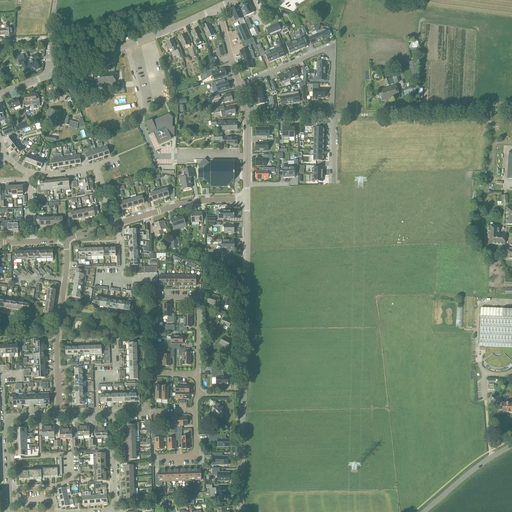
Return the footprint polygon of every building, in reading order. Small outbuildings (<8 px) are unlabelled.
[(249,1),(239,6),(244,17),(254,12),(249,1)] [(242,18),(237,7),(231,10),(232,13),(231,14),(233,17),(234,17),(236,21),(242,18)] [(0,35),(5,35),(5,38),(9,38),(9,39),(12,39),(12,38),(13,38),(12,28),(8,28),(7,24),(4,24),(4,29),(0,29),(0,35)] [(207,38),(211,36),(215,35),(212,29),(211,29),(209,24),(203,27),(206,33),(205,34),(207,38)] [(278,24),(266,29),(268,35),(280,30),(278,24)] [(245,25),(235,30),(241,44),(252,39),(245,25)] [(197,29),(191,32),(196,41),(194,41),(197,47),(204,44),(203,42),(197,29)] [(316,32),(320,42),(329,38),(326,31),(323,29),(316,32)] [(320,42),(316,32),(317,34),(312,36),(311,34),(308,36),(312,45),(320,42)] [(185,36),(179,38),(183,47),(190,44),(188,40),(187,40),(185,36)] [(295,39),(300,50),(305,48),(300,37),(295,39)] [(300,50),(295,39),(296,41),(291,43),(295,52),(300,50)] [(168,46),(166,46),(167,50),(172,48),(173,51),(176,50),(175,48),(175,47),(173,41),(167,43),(168,46)] [(295,52),(291,43),(287,45),(286,46),(290,54),(295,52)] [(244,51),(240,52),(242,62),(251,60),(249,52),(251,51),(250,45),(243,48),(244,51)] [(279,46),(274,48),(279,59),(284,57),(279,46)] [(215,49),(218,58),(224,56),(222,47),(215,49)] [(274,61),(279,59),(274,48),(275,50),(270,52),(269,50),(274,61)] [(269,63),(274,61),(269,50),(264,52),(263,49),(258,51),(261,56),(265,54),(269,63)] [(29,63),(32,72),(39,69),(36,60),(39,59),(37,54),(28,58),(30,62),(29,63)] [(25,74),(32,72),(29,63),(26,64),(23,55),(17,57),(18,62),(17,62),(17,63),(18,66),(20,66),(22,66),(25,74)] [(251,60),(242,62),(245,71),(246,71),(246,72),(249,71),(249,70),(253,69),(251,60)] [(414,61),(409,63),(413,79),(418,77),(418,74),(415,65),(414,61)] [(316,71),(325,71),(326,62),(316,62),(316,71)] [(212,75),(214,80),(218,79),(222,79),(222,78),(226,76),(224,69),(223,70),(222,68),(219,70),(220,71),(217,71),(216,68),(204,74),(205,77),(212,75)] [(286,72),(290,82),(289,79),(294,77),(295,80),(299,78),(295,69),(286,72)] [(325,81),(325,71),(316,71),(317,71),(317,81),(325,81)] [(108,72),(106,73),(93,74),(94,86),(115,85),(114,72),(108,72)] [(281,85),(290,82),(286,72),(277,76),(281,85)] [(211,84),(212,89),(216,88),(218,92),(223,91),(229,89),(228,82),(224,83),(223,80),(211,84)] [(253,96),(264,93),(263,87),(258,88),(257,83),(253,84),(255,89),(251,90),(253,96)] [(313,90),(313,85),(308,84),(308,92),(313,92),(313,98),(325,98),(325,96),(326,96),(326,92),(325,92),(325,90),(313,90)] [(395,86),(379,91),(382,101),(399,96),(395,86)] [(289,93),(290,104),(300,102),(298,92),(289,93)] [(264,93),(253,96),(254,101),(266,98),(263,98),(262,93),(264,93)] [(290,104),(289,93),(279,95),(281,105),(290,104)] [(29,96),(24,96),(25,103),(26,105),(26,103),(31,102),(36,101),(36,104),(40,103),(39,97),(36,98),(35,94),(29,95),(29,96)] [(231,95),(223,97),(220,98),(222,104),(225,103),(232,101),(231,95)] [(266,98),(254,101),(255,106),(267,103),(266,98)] [(14,108),(20,106),(21,108),(18,99),(7,103),(11,112),(15,111),(14,108)] [(226,116),(227,115),(235,114),(234,107),(224,109),(224,110),(221,110),(223,118),(226,117),(226,116)] [(62,112),(55,111),(49,109),(46,124),(52,125),(58,127),(59,122),(62,112)] [(152,120),(145,124),(150,134),(153,133),(154,135),(159,145),(171,139),(170,137),(174,135),(174,136),(174,127),(172,127),(172,118),(168,114),(152,122),(152,120)] [(70,126),(69,127),(77,129),(78,123),(70,121),(71,118),(67,117),(65,125),(70,126)] [(221,123),(221,127),(221,131),(237,130),(237,122),(231,123),(231,122),(225,122),(221,122),(221,123)] [(5,136),(14,132),(12,126),(2,130),(5,136)] [(256,128),(256,136),(266,136),(266,139),(272,139),(272,136),(269,136),(269,128),(256,128)] [(7,141),(10,146),(17,140),(14,136),(7,141)] [(224,138),(224,145),(232,145),(232,146),(236,146),(236,145),(237,145),(237,138),(227,137),(227,138),(224,138)] [(17,140),(10,146),(14,150),(21,145),(17,140)] [(96,150),(92,151),(90,143),(88,144),(89,147),(93,160),(99,158),(96,150)] [(255,144),(255,147),(256,147),(256,151),(268,151),(268,143),(256,143),(256,144),(255,144)] [(21,145),(14,150),(17,155),(18,154),(20,157),(24,154),(22,152),(24,150),(21,145)] [(107,146),(101,148),(104,157),(110,155),(107,146)] [(88,151),(88,153),(85,154),(88,162),(93,160),(89,147),(87,148),(88,151)] [(99,158),(104,157),(101,148),(96,150),(99,158)] [(30,164),(34,156),(28,154),(25,162),(30,164)] [(256,159),(256,166),(266,166),(266,162),(272,162),(272,155),(263,155),(263,159),(256,159)] [(30,164),(36,166),(39,158),(34,156),(30,164)] [(39,158),(36,166),(41,168),(44,160),(39,158)] [(289,166),(288,166),(289,178),(294,178),(294,174),(299,174),(299,166),(299,160),(294,161),(294,165),(289,166)] [(207,163),(201,163),(199,164),(199,170),(198,170),(198,179),(204,179),(210,186),(211,186),(211,187),(227,187),(233,180),(233,176),(233,169),(227,162),(211,162),(211,163),(210,163),(209,164),(207,163)] [(186,177),(181,178),(183,186),(182,186),(182,190),(191,188),(189,178),(194,177),(192,169),(185,170),(186,177)] [(264,174),(256,174),(256,182),(257,182),(257,183),(261,183),(261,182),(268,182),(268,176),(274,176),(274,171),(264,171),(264,174)] [(83,183),(83,186),(93,185),(91,179),(90,179),(90,178),(85,179),(85,180),(78,181),(79,184),(83,183)] [(85,195),(85,192),(94,191),(93,185),(83,186),(84,190),(80,191),(80,193),(76,194),(77,197),(85,195)] [(222,210),(222,211),(219,211),(219,219),(234,219),(234,211),(226,211),(226,210),(222,210)] [(195,213),(190,213),(192,225),(192,222),(198,221),(198,222),(202,222),(201,213),(195,214),(195,213)] [(36,224),(40,224),(40,227),(46,226),(45,218),(45,216),(43,217),(43,218),(40,218),(40,216),(36,216),(36,224)] [(179,217),(170,220),(174,230),(174,229),(181,227),(181,228),(182,228),(186,227),(186,228),(186,227),(183,218),(179,219),(179,217)] [(13,219),(12,219),(13,232),(19,232),(18,225),(21,225),(21,219),(16,219),(16,221),(13,221),(13,219)] [(156,229),(153,230),(155,237),(164,234),(162,230),(166,229),(164,221),(154,225),(156,229)] [(224,225),(224,233),(228,233),(228,234),(232,234),(233,233),(234,233),(234,226),(227,226),(227,225),(224,225)] [(488,227),(487,244),(505,245),(505,234),(498,234),(499,227),(488,227)] [(234,241),(222,241),(222,249),(228,250),(228,249),(234,249),(233,250),(234,250),(234,241)] [(79,252),(76,253),(77,261),(80,260),(80,258),(85,257),(85,249),(79,249),(79,252)] [(22,260),(21,252),(15,252),(15,255),(13,256),(13,260),(22,260)] [(228,258),(228,257),(224,257),(224,265),(230,265),(229,267),(234,267),(234,258),(228,258)] [(136,268),(140,268),(142,268),(142,265),(139,263),(139,260),(138,260),(130,260),(130,266),(133,266),(133,268),(136,268)] [(88,269),(82,270),(82,271),(76,270),(75,280),(83,281),(86,281),(86,279),(83,278),(84,275),(88,275),(89,269),(88,269)] [(75,298),(74,301),(74,302),(82,303),(83,298),(82,297),(80,296),(81,293),(73,292),(72,298),(75,298)] [(208,296),(206,303),(214,305),(216,298),(208,296)] [(224,297),(222,304),(230,306),(232,299),(224,297)] [(30,304),(23,303),(22,311),(28,312),(31,312),(31,308),(29,308),(30,304)] [(163,306),(163,317),(168,317),(168,323),(174,323),(174,314),(170,314),(170,306),(163,306)] [(485,348),(511,348),(511,309),(480,308),(479,347),(485,348)] [(184,325),(180,325),(180,326),(180,331),(186,331),(186,327),(191,327),(191,316),(184,316),(184,325)] [(224,318),(221,324),(229,328),(231,321),(224,318)] [(182,337),(171,337),(171,342),(167,342),(167,348),(173,348),(173,344),(182,345),(182,337)] [(223,337),(220,344),(227,347),(230,341),(223,337)] [(38,339),(32,339),(33,345),(35,345),(35,348),(46,348),(46,346),(44,346),(44,342),(39,342),(38,339)] [(128,344),(129,350),(134,350),(137,350),(137,343),(136,343),(136,341),(128,341),(128,344)] [(511,348),(485,348),(485,360),(484,361),(485,362),(486,363),(487,364),(488,365),(489,365),(490,366),(491,366),(492,367),(493,367),(495,368),(496,368),(497,368),(498,368),(499,368),(501,368),(502,368),(503,367),(504,367),(505,367),(506,366),(507,365),(508,365),(509,364),(510,363),(511,363),(511,361),(511,355),(511,351),(511,348)] [(185,350),(179,350),(178,356),(183,357),(183,365),(190,365),(190,354),(185,354),(185,350)] [(170,366),(170,355),(162,355),(162,366),(170,366)] [(77,367),(77,369),(75,369),(75,375),(83,375),(83,370),(87,370),(87,367),(77,367)] [(212,369),(212,378),(216,378),(216,385),(219,385),(219,387),(224,387),(224,385),(228,385),(228,378),(223,378),(223,374),(212,369)] [(129,374),(130,379),(128,379),(128,382),(135,382),(135,380),(138,380),(138,374),(129,374)] [(130,394),(131,402),(140,402),(139,395),(136,395),(136,394),(130,394)] [(501,398),(494,394),(491,399),(493,400),(490,404),(497,408),(497,410),(502,410),(502,413),(511,413),(511,404),(508,404),(506,404),(503,404),(503,402),(499,401),(501,398)] [(10,401),(13,401),(13,406),(17,406),(17,409),(19,409),(19,398),(15,398),(15,395),(10,395),(10,401)] [(84,399),(76,400),(76,406),(80,406),(80,409),(86,409),(86,405),(84,405),(84,399)] [(216,405),(216,408),(213,408),(210,408),(210,418),(213,418),(218,418),(219,419),(221,419),(221,418),(222,418),(222,408),(219,408),(219,405),(216,405)] [(171,430),(177,430),(177,426),(182,426),(187,426),(187,418),(175,418),(175,426),(171,426),(171,430)] [(48,437),(48,427),(42,427),(43,437),(39,437),(40,453),(43,453),(43,440),(44,440),(44,437),(48,437)] [(107,428),(101,428),(101,438),(105,438),(105,451),(110,451),(110,448),(111,448),(110,446),(110,433),(107,433),(107,428)] [(181,433),(178,434),(178,437),(179,440),(181,439),(182,449),(190,449),(189,437),(181,437),(181,433)] [(225,435),(208,435),(208,440),(218,440),(218,441),(218,447),(230,447),(230,440),(225,440),(225,435)] [(155,439),(155,444),(155,449),(157,449),(157,450),(161,450),(161,449),(163,449),(163,438),(155,439)] [(175,439),(167,439),(168,450),(176,449),(176,441),(175,439)] [(216,461),(215,461),(215,465),(216,465),(229,465),(229,461),(228,461),(228,457),(216,457),(216,461)] [(26,470),(26,475),(24,475),(24,471),(19,471),(19,480),(41,479),(41,477),(58,477),(60,477),(60,475),(60,474),(57,475),(57,468),(53,468),(51,468),(42,468),(42,471),(41,471),(41,470),(36,470),(37,474),(35,474),(34,470),(26,470)] [(212,469),(212,473),(218,473),(218,481),(225,481),(225,482),(229,482),(229,481),(230,481),(230,473),(219,473),(219,469),(212,469)] [(162,482),(165,482),(165,471),(159,471),(159,475),(155,475),(156,486),(162,486),(162,482)] [(228,496),(228,488),(212,488),(212,485),(206,485),(206,489),(210,489),(212,493),(213,496),(213,497),(217,497),(217,496),(228,496)] [(57,490),(58,496),(67,493),(66,490),(70,489),(69,487),(57,490)] [(71,493),(67,493),(58,496),(59,502),(69,499),(68,496),(71,495),(71,493)] [(69,499),(59,502),(61,508),(74,505),(73,502),(69,503),(69,499)]
